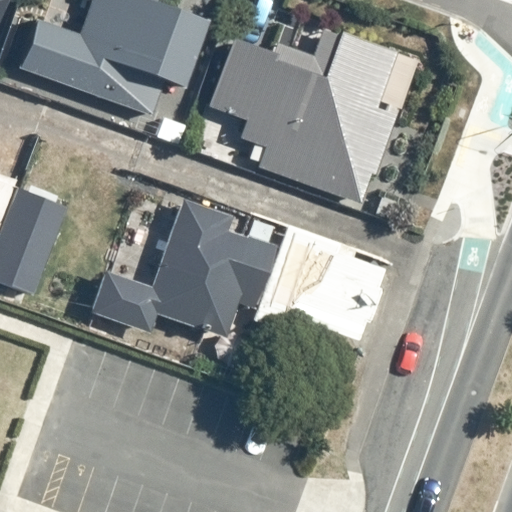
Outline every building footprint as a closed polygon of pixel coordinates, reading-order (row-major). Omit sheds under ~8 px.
[(0,0),(0,25),(10,0),(0,0)] [(21,72),(152,118),(163,86),(187,95),(209,26),(159,7),(161,0),(97,0),(84,38),(38,21),(21,72)] [(392,56),(319,32),(309,64),(231,39),(206,108),(244,121),(237,140),(259,148),(253,171),(355,206),(390,118),(374,111),(392,56)] [(67,194),(15,175),(0,216),(0,281),(32,293),(67,194)] [(107,278),(95,315),(150,334),(156,319),(226,342),(237,307),(362,347),(385,275),(232,229),(236,221),(188,203),(153,291),(107,278)]
